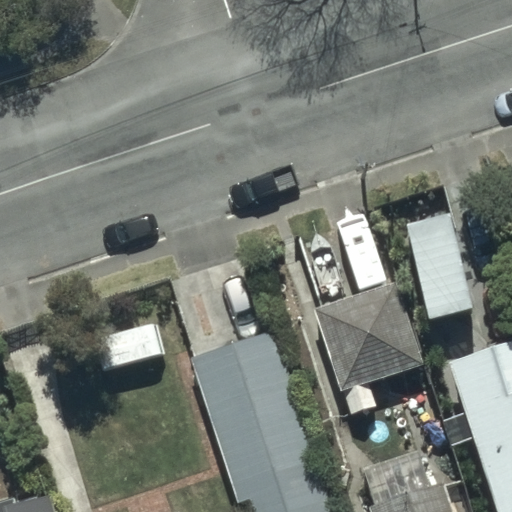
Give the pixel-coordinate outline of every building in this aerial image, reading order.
[(400,277),(319,305),(347,390),(428,364),(400,277)] [(340,511),(278,324),(193,351),(246,511),(340,511)] [(511,511),(511,340),(456,357),(471,410),(444,418),(452,443),(478,435),(501,511),(511,511)] [(368,462),(380,498),(373,501),(376,511),(458,511),(447,476),(432,481),(420,445),(368,462)] [(0,511),(58,511),(53,489),(0,501),(0,511)]
